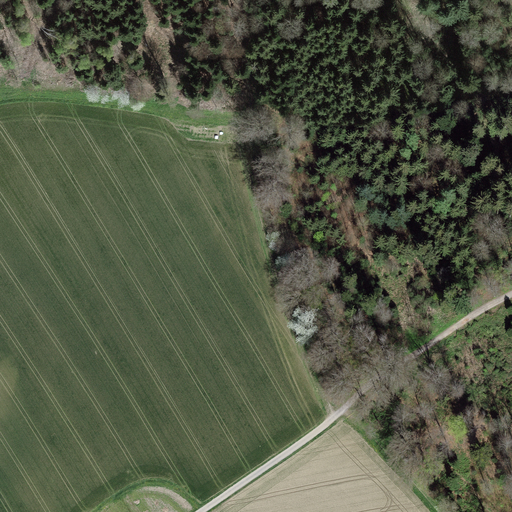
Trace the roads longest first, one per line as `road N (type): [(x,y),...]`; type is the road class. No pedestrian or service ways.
road 1 (track): [(333,417),(260,229),(242,142),(252,95),(241,0)]
road 2 (track): [(198,511),(424,347),(511,294)]
